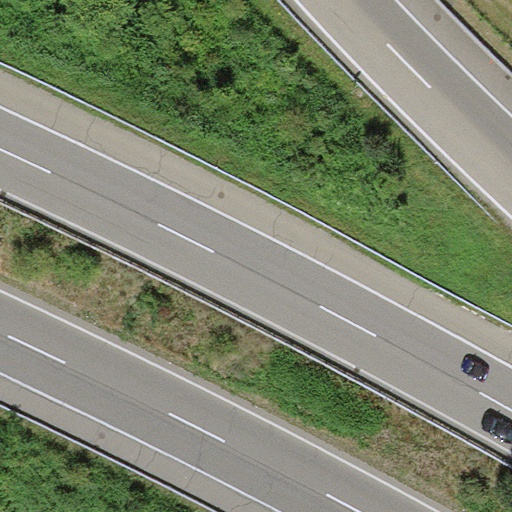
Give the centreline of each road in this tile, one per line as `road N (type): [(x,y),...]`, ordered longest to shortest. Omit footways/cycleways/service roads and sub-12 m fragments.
road 1 (motorway): [(511,411),(311,298),(0,146)]
road 2 (motorway): [(0,333),(354,511)]
road 3 (motorway): [(511,168),(341,0)]
